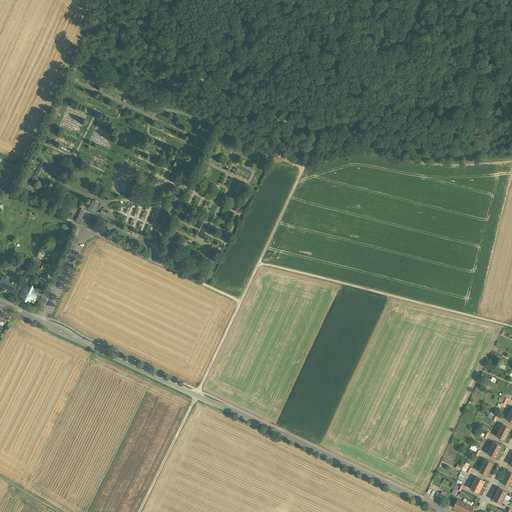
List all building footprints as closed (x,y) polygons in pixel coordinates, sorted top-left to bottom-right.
[(99,203),(92,200),(88,209),(95,212),(99,203)] [(40,276),(40,277),(46,280),(50,273),(41,269),(39,274),(40,275),(40,276)] [(12,282),(7,280),(8,276),(4,274),(2,277),(0,281),(0,286),(13,293),(17,284),(13,282),(12,281),(12,282)] [(25,288),(22,287),(18,296),(24,298),(23,300),(26,301),(27,300),(28,296),(29,297),(29,296),(30,296),(30,295),(30,294),(32,288),(33,287),(32,285),(30,286),(29,287),(25,288)] [(41,292),(32,288),(30,294),(30,295),(30,296),(29,296),(29,297),(28,296),(27,300),(28,300),(33,303),(35,298),(36,299),(37,297),(38,298),(41,292)] [(511,428),(503,424),(497,436),(505,440),(511,428)] [(502,445),(494,441),(488,454),(496,458),(502,445)] [(494,463),(485,459),(479,471),(488,475),(494,463)] [(511,482),(511,472),(508,470),(502,482),(510,486),(511,482)] [(485,481),(477,476),(471,489),(479,493),(485,481)] [(507,492),(499,488),(493,500),(501,504),(507,492)] [(471,511),(474,507),(457,499),(453,507),(463,511),(471,511)]
